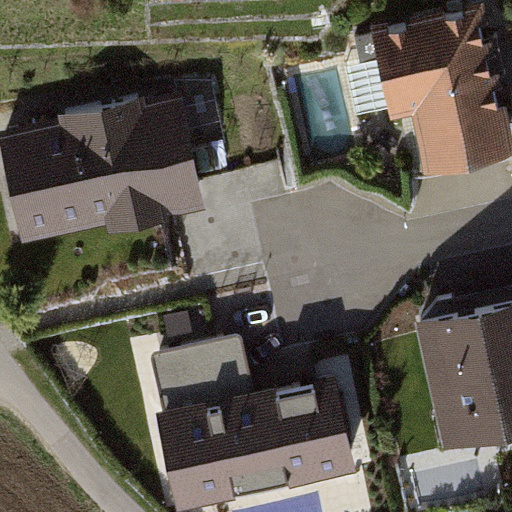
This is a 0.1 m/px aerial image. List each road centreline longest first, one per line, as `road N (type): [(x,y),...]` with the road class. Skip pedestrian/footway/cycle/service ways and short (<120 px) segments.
road 1 (residential): [(0,369),(135,511)]
road 2 (residential): [(511,227),(329,270)]
